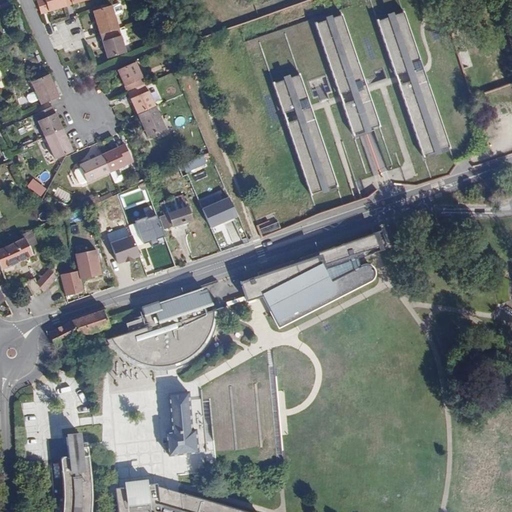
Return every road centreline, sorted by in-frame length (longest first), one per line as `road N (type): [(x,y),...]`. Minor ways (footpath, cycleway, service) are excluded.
road 1 (tertiary): [(414,196),(55,317)]
road 2 (residential): [(89,118),(66,96),(24,0)]
road 3 (tertiary): [(3,386),(6,511)]
